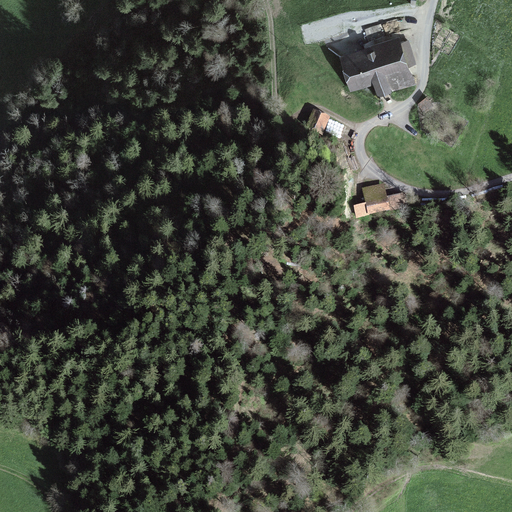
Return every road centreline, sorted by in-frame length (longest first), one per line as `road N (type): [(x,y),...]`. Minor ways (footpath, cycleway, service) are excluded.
road 1 (track): [(363,126),(316,108),(279,117),(264,0)]
road 2 (track): [(511,483),(426,466),(395,476),(349,511)]
